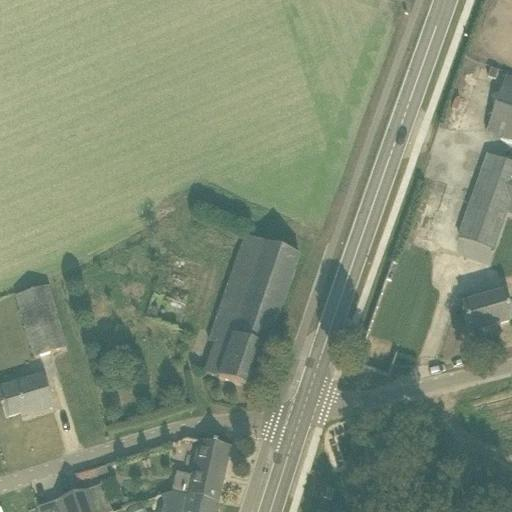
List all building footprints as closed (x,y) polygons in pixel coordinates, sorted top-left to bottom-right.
[(511,141),(511,79),(505,77),(486,132),(511,141)] [(491,258),(507,214),(511,215),(511,164),(488,156),(456,246),(491,258)] [(253,392),(275,326),(299,257),(245,237),(208,343),(214,345),(204,374),(253,392)] [(463,306),(471,335),(511,322),(511,317),(505,294),(463,306)] [(66,350),(57,318),(25,328),(35,359),(66,350)] [(0,390),(0,399),(6,419),(26,413),(27,417),(52,409),(42,377),(0,390)] [(215,511),(230,450),(231,448),(217,445),(217,443),(214,443),(213,445),(199,442),(193,477),(177,474),(172,494),(167,511),(215,511)] [(111,511),(102,486),(38,509),(38,511),(111,511)]
